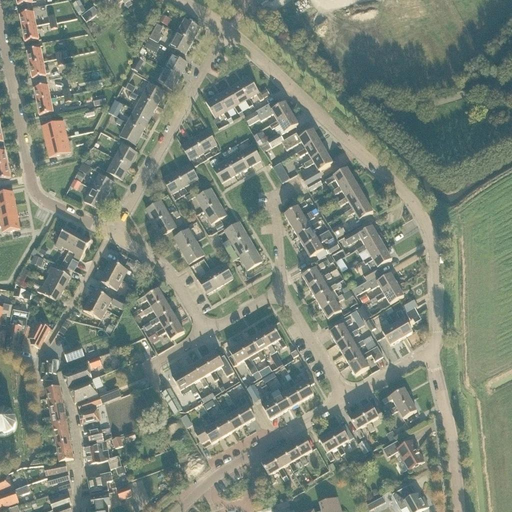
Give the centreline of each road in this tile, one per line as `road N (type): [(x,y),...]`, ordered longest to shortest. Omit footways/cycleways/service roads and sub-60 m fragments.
road 1 (unclassified): [(433,351),(435,258),(419,212),(226,31)]
road 2 (residential): [(113,234),(42,202),(31,189),(0,23)]
road 3 (residential): [(113,234),(226,31)]
road 4 (unclassified): [(180,511),(210,484),(345,399)]
road 5 (residential): [(461,511),(433,351)]
road 6 (residential): [(76,511),(81,471),(69,406),(61,384),(37,390)]
road 7 (residential): [(205,333),(181,290),(113,234)]
road 8 (residential): [(46,349),(113,234)]
road 9 (residential): [(345,399),(281,289)]
